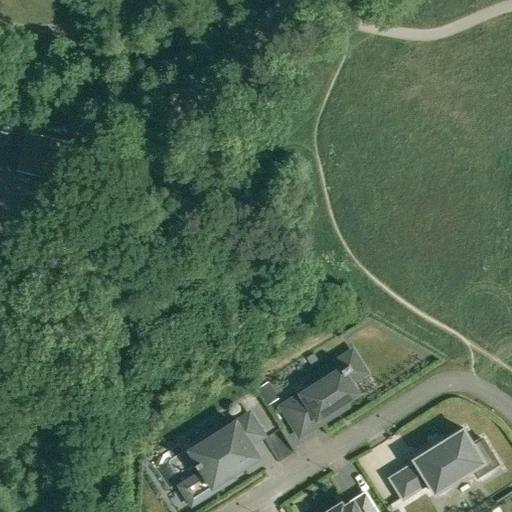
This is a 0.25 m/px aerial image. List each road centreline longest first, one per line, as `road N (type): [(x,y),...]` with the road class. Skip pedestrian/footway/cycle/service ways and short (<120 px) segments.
road 1 (residential): [(0,385),(112,312),(127,185),(174,115)]
road 2 (track): [(123,0),(131,117),(154,139),(63,118),(0,68)]
road 3 (residential): [(511,411),(466,383),(444,383),(242,511)]
road 4 (track): [(101,511),(112,312)]
road 5 (track): [(174,115),(292,0)]
